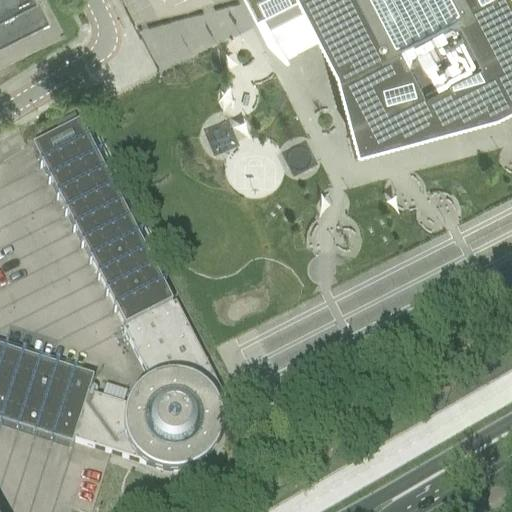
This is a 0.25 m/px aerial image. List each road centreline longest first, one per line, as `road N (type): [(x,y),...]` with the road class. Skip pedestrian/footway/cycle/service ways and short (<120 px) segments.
road 1 (secondary): [(511,420),(354,511)]
road 2 (unclassified): [(0,114),(105,45),(108,29),(93,0)]
